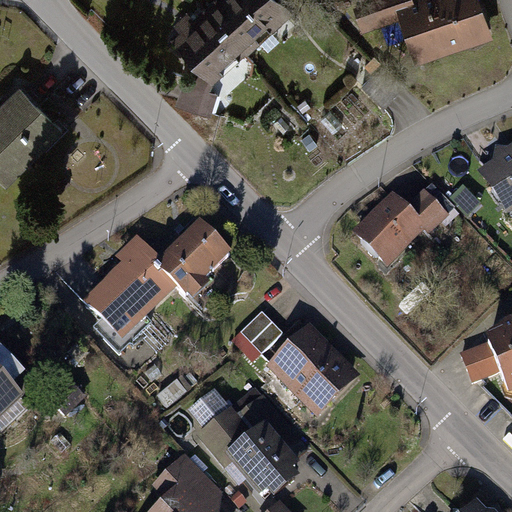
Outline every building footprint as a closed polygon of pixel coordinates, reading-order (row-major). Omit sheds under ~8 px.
[(221,0),(210,10),(250,53),(296,10),(286,0),(221,0)] [(361,0),(369,24),(409,12),(406,1),(409,0),(361,0)] [(486,0),(409,0),(406,1),(409,12),(423,54),(496,30),(486,0)] [(250,53),(210,10),(202,18),(195,9),(180,23),(188,32),(182,37),(211,69),(221,80),(250,53)] [(221,80),(211,69),(204,82),(189,80),(184,101),(219,112),(227,88),(220,85),(221,80)] [(64,119),(26,82),(0,107),(0,167),(7,175),(64,119)] [(497,163),(483,173),(511,214),(511,149),(500,148),(497,163)] [(411,212),(429,230),(433,235),(451,217),(429,195),(411,212)] [(429,230),(411,212),(395,196),(355,235),(389,269),(429,230)] [(161,269),(180,288),(195,304),(217,283),(213,279),(238,255),(209,224),(161,269)] [(110,286),(144,322),(180,288),(161,269),(146,253),(110,286)] [(144,322),(110,286),(89,307),(103,322),(95,329),(119,355),(149,327),(144,322)] [(263,310),(240,333),(263,355),(286,332),(263,310)] [(363,373),(315,327),(277,367),(325,413),(363,373)] [(511,334),(492,344),(503,375),(509,395),(511,394),(511,334)] [(492,344),(464,355),(476,385),(503,375),(492,344)] [(0,431),(36,397),(0,360),(0,431)] [(257,391),(202,437),(234,474),(245,464),(281,506),(313,479),(303,467),(314,458),(257,391)] [(178,498),(163,511),(226,511),(219,504),(227,496),(188,457),(163,483),(178,498)] [(496,511),(482,498),(467,511),(496,511)]
